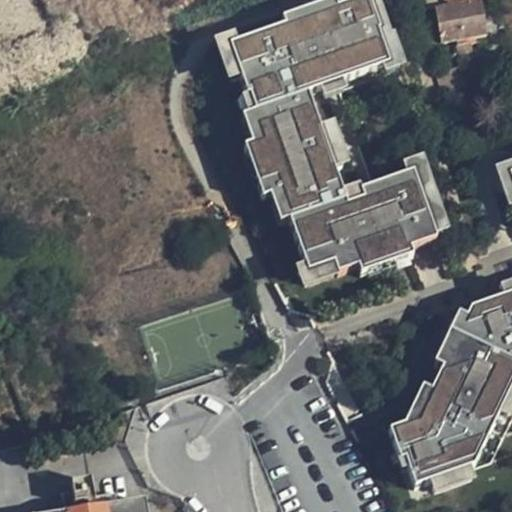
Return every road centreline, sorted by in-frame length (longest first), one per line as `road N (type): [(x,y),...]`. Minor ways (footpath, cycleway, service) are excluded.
road 1 (residential): [(234,434),(330,333),(511,272)]
road 2 (residential): [(234,434),(216,414),(189,411),(163,442),(181,477),(221,476)]
